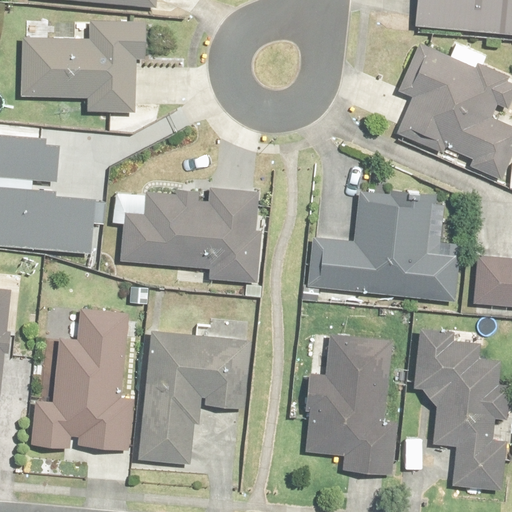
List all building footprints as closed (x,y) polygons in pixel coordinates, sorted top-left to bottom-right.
[(127,0),(3,0),(2,17),(125,26),(127,0)] [(387,0),(386,46),(494,51),(496,2),(488,2),(488,0),(387,0)] [(0,123),(57,127),(56,140),(104,143),(105,122),(102,122),(105,74),(116,75),(117,35),(61,32),(59,59),(0,54),(0,123)] [(488,165),(487,164),(496,148),(465,132),(476,109),(429,86),(433,79),(396,60),(370,112),(379,117),(358,158),(465,211),(488,165)] [(27,159),(0,157),(0,271),(57,277),(63,214),(25,210),(27,159)] [(113,209),(110,233),(91,231),(85,285),(223,300),(227,259),(229,259),(230,206),(113,209)] [(415,216),(336,207),(332,246),(292,243),(288,301),(438,312),(442,254),(411,252),(415,216)] [(511,248),(508,248),(506,267),(467,262),(461,309),(511,315),(511,248)] [(511,319),(497,319),(496,340),(511,340),(511,319)] [(96,358),(93,358),(93,330),(43,330),(44,355),(25,354),(21,421),(4,419),(0,465),(46,469),(100,473),(104,418),(92,417),(96,358)] [(377,416),(405,420),(402,463),(420,464),(415,506),(463,511),(470,511),(476,465),(471,464),(474,417),(446,416),(455,358),(388,348),(377,416)] [(163,485),(169,428),(214,430),(216,360),(177,358),(177,357),(116,351),(103,478),(163,485)] [(363,436),(352,435),(353,398),(360,398),(362,355),(295,351),(293,393),(276,392),(273,474),(312,476),(311,488),(360,490),(363,436)]
